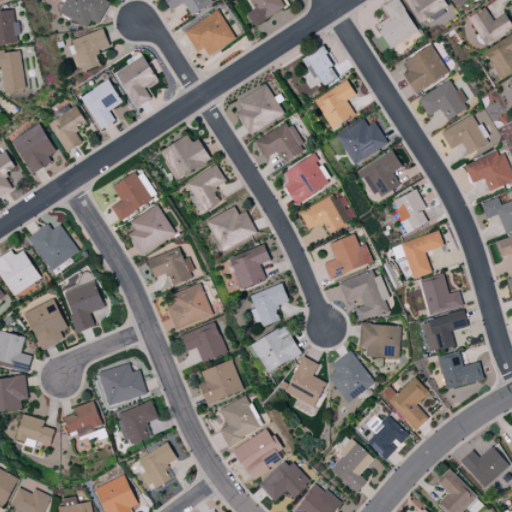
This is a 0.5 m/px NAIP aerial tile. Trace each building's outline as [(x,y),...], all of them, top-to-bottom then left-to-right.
[(58,12),(87,28),(91,20),(98,24),(110,2),(106,0),(59,0),(63,2),(58,12)] [(191,16),(213,3),(211,0),(165,0),(171,10),(183,2),(191,16)] [(249,0),(254,9),(246,13),(254,26),(285,8),(280,0),(249,0)] [(392,0),(383,5),(389,18),(377,24),(388,47),(417,33),(400,0),(392,0)] [(405,0),(418,24),(448,7),(443,0),(405,0)] [(485,45),(511,28),(511,24),(505,13),(493,21),(484,7),(468,18),(485,45)] [(237,38),(218,9),(184,31),(197,52),(204,48),(209,56),(237,38)] [(0,45),(19,43),(17,22),(14,22),(13,10),(0,11),(0,45)] [(68,40),(78,72),(100,66),(95,52),(109,48),(103,29),(68,40)] [(511,33),(483,52),(501,80),(511,72),(511,33)] [(449,73),(432,45),(403,62),(408,70),(403,74),(415,93),(449,73)] [(324,47),(302,57),(313,79),(319,76),(323,85),(338,78),(324,47)] [(25,89),(20,49),(0,51),(0,66),(1,67),(4,91),(25,89)] [(151,99),(145,87),(157,81),(144,57),(116,72),(135,107),(151,99)] [(332,129),(355,115),(346,100),(356,94),(347,79),(314,100),(332,129)] [(122,103),(109,80),(81,96),(99,130),(115,121),(109,110),(122,103)] [(447,121),(469,107),(458,90),(456,91),(448,80),(418,100),(429,116),(440,109),(447,121)] [(237,101),(243,110),(236,114),(248,135),(285,114),(267,84),(237,101)] [(59,116),(48,124),(66,153),(83,142),(75,128),(86,121),(74,103),(57,113),(59,116)] [(450,149),(462,143),(468,154),(491,142),(481,124),(478,126),(472,115),(441,132),(450,149)] [(368,126),(363,118),(335,136),(354,165),(388,143),(375,122),(368,126)] [(284,163),(305,150),(288,121),(255,141),(265,158),(277,151),(284,163)] [(11,141),(32,175),(52,162),(48,156),(56,151),(39,123),(11,141)] [(159,151),(175,179),(211,160),(199,139),(192,143),(188,135),(159,151)] [(464,165),(472,183),(483,179),(489,192),(511,181),(511,175),(501,150),(464,165)] [(376,199),(400,185),(393,172),(402,167),(392,151),(359,170),(376,199)] [(0,196),(13,189),(4,173),(15,167),(6,152),(0,155),(0,196)] [(284,183),(295,204),(330,185),(314,155),(284,172),(289,181),(284,183)] [(185,183),(193,196),(189,198),(199,214),(219,201),(212,190),(226,182),(216,165),(185,183)] [(153,201),(136,172),(112,186),(121,201),(111,206),(119,220),(153,201)] [(426,208),(416,189),(391,202),(407,233),(427,222),(421,210),(426,208)] [(330,233),(351,222),(336,193),(299,212),(308,230),(324,222),(330,233)] [(481,203),(486,219),(498,215),(505,233),(511,230),(511,201),(501,205),(498,197),(481,203)] [(129,220),(135,231),(129,233),(139,254),(175,236),(160,205),(129,220)] [(221,251),(257,234),(246,211),(238,214),(234,207),(206,221),(221,251)] [(29,236),(48,271),(79,253),(62,224),(52,230),(49,225),(29,236)] [(401,244),(413,279),(432,273),(425,253),(444,246),(439,231),(401,244)] [(372,264),(366,244),(359,247),(355,235),(329,243),(334,260),(323,263),(328,278),(372,264)] [(511,236),(495,241),(500,258),(511,253),(511,236)] [(239,289),(265,281),(260,264),(270,260),(265,245),(229,257),(239,289)] [(173,285),(192,278),(190,271),(193,270),(188,257),(183,259),(179,247),(147,259),(154,278),(168,273),(173,285)] [(0,257),(0,275),(12,296),(41,279),(24,250),(14,255),(12,251),(0,257)] [(339,282),(346,302),(361,297),(363,306),(356,309),(361,321),(389,311),(385,299),(389,298),(381,275),(375,277),(372,270),(339,282)] [(95,326),(90,313),(103,308),(90,271),(75,276),(77,284),(62,290),(77,332),(95,326)] [(459,291),(449,294),(444,276),(420,282),(429,315),(462,306),(459,291)] [(255,309),(252,310),(259,328),(280,320),(275,307),(289,302),(282,283),(250,295),(255,309)] [(169,294),(172,305),(167,306),(174,329),(212,317),(202,284),(169,294)] [(64,339),(60,331),(67,329),(55,299),(25,312),(41,349),(64,339)] [(421,321),(428,352),(454,346),(451,331),(467,327),(464,311),(421,321)] [(179,335),(185,352),(196,348),(201,363),(227,353),(215,322),(179,335)] [(400,325),(360,324),(359,347),(366,348),(366,357),(399,358),(400,325)] [(301,354),(284,325),(250,345),(267,373),(301,354)] [(24,337),(0,331),(0,365),(28,372),(31,356),(21,353),(24,337)] [(374,383),(350,350),(330,365),(335,372),(328,377),(347,403),(374,383)] [(438,359),(446,389),(484,379),(479,362),(463,366),(459,353),(438,359)] [(310,413),(326,383),(313,376),(319,365),(303,357),(284,392),(296,399),(293,405),(310,413)] [(243,390),(232,360),(201,372),(204,381),(198,384),(207,405),(243,390)] [(98,373),(108,406),(147,394),(140,370),(132,372),(129,363),(98,373)] [(0,411),(22,409),(21,400),(28,399),(25,376),(0,378),(0,411)] [(396,394),(389,386),(381,393),(415,430),(429,418),(416,404),(429,392),(414,377),(396,394)] [(228,446),(261,428),(244,396),(219,409),(227,426),(219,430),(228,446)] [(158,418),(151,400),(116,414),(128,446),(150,437),(145,423),(158,418)] [(72,408),(74,414),(63,417),(68,433),(76,431),(78,436),(102,429),(94,401),(72,408)] [(35,442),(50,446),(54,429),(43,426),(45,420),(22,414),(15,441),(34,446),(35,442)] [(376,429),(377,430),(366,443),(386,460),(398,446),(399,447),(409,435),(388,416),(376,429)] [(284,460),(266,429),(233,450),(252,480),(284,460)] [(374,458),(352,440),(328,468),(357,492),(366,481),(360,475),(374,458)] [(177,460),(167,442),(135,460),(152,490),(170,479),(163,468),(177,460)] [(472,451),(460,464),(485,488),(508,464),(490,447),(479,458),(472,451)] [(294,498),(310,482),(286,458),(259,486),(275,502),(286,491),(294,498)] [(0,499),(7,502),(19,478),(0,468),(0,499)] [(447,494),(437,504),(444,511),(461,511),(477,498),(449,469),(436,482),(447,494)] [(138,505),(124,475),(94,488),(104,511),(131,511),(130,508),(138,505)] [(333,511),(341,505),(318,484),(292,511),(333,511)] [(34,489),(33,493),(18,488),(10,509),(18,511),(43,511),(50,495),(34,489)] [(93,511),(92,502),(77,504),(76,497),(62,499),(63,506),(58,507),(59,511),(93,511)]
